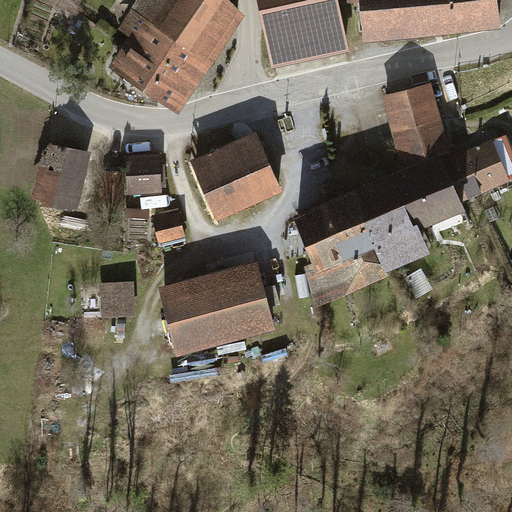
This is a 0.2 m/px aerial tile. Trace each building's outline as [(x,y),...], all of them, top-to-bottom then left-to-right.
[(127,39),(197,86),(246,15),(234,0),(138,0),(120,28),(130,35),(127,39)] [(261,0),(275,65),(350,50),(339,0),(261,0)] [(449,32),(445,0),(346,0),(346,2),(358,1),(362,42),(449,32)] [(445,0),(449,32),(502,26),(499,0),(445,0)] [(197,86),(127,39),(110,64),(135,81),(131,86),(149,98),(152,93),(180,112),(197,86)] [(431,83),(382,96),(391,132),(441,119),(431,83)] [(441,119),(391,132),(402,168),(440,153),(441,157),(451,152),(441,119)] [(281,190),(255,132),(189,160),(215,219),(281,190)] [(451,152),(441,157),(459,201),(511,178),(511,149),(506,135),(459,154),(457,150),(451,152)] [(46,140),(32,199),(76,210),(90,151),(46,140)] [(161,153),(128,155),(130,193),(163,191),(161,153)] [(459,201),(441,157),(440,153),(402,168),(389,173),(410,225),(417,223),(419,229),(463,212),(459,201)] [(125,170),(104,169),(103,205),(123,206),(125,170)] [(410,225),(389,173),(366,182),(366,183),(387,235),(410,225)] [(387,235),(366,183),(351,189),(375,246),(313,271),(302,276),(314,306),(386,276),(385,273),(430,255),(419,229),(417,223),(410,225),(387,235)] [(351,189),(290,215),(313,271),(375,246),(351,189)] [(151,209),(126,208),(126,217),(151,218),(151,209)] [(180,212),(153,219),(160,243),(186,236),(180,212)] [(277,329),(259,261),(166,286),(184,354),(277,329)] [(420,269),(404,279),(416,298),(432,288),(420,269)] [(135,281),(101,282),(102,317),(137,315),(135,281)] [(277,285),(267,287),(273,306),(282,303),(277,285)] [(52,342),(43,341),(41,352),(50,354),(52,342)]
